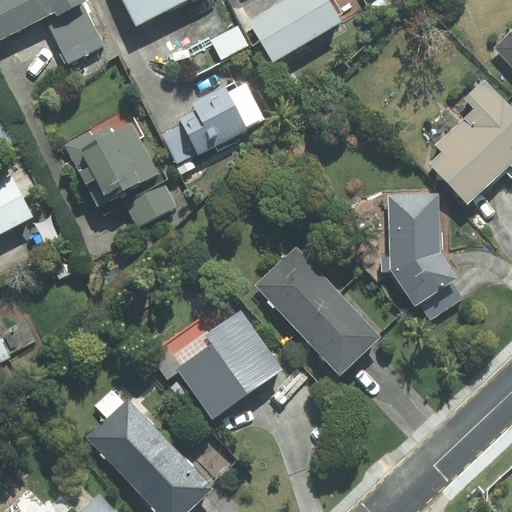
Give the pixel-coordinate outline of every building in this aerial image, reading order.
[(104,50),(80,0),(0,0),(0,44),(45,23),(66,68),(104,50)] [(118,0),(134,33),(205,0),(118,0)] [(285,0),(242,27),(247,35),(251,32),(273,68),(342,25),(325,0),(285,0)] [(248,48),(237,29),(210,44),(221,63),(248,48)] [(511,32),(493,51),(511,71),(511,32)] [(467,211),(509,169),(511,172),(511,113),(479,80),(459,99),(473,113),(421,164),(467,211)] [(196,156),(198,159),(266,122),(246,85),(228,95),(224,88),(191,106),(195,114),(180,122),(182,126),(159,139),(175,168),(196,156)] [(1,110),(0,110),(0,152),(17,144),(1,110)] [(161,179),(131,125),(96,145),(99,151),(81,161),(87,172),(76,178),(85,193),(95,187),(104,202),(120,193),(124,200),(161,179)] [(0,238),(32,220),(22,202),(33,196),(16,167),(0,176),(0,238)] [(139,233),(182,205),(166,181),(123,209),(139,233)] [(440,197),(389,194),(389,259),(381,259),(381,276),(391,276),(414,311),(419,308),(428,324),(470,297),(449,264),(442,268),(440,197)] [(298,248),(255,287),(340,381),(383,342),(298,248)] [(51,266),(58,282),(84,269),(76,254),(51,266)] [(283,375),(240,313),(204,338),(174,359),(169,351),(152,363),(167,385),(179,376),(212,424),(283,375)] [(0,366),(12,360),(0,337),(0,372),(1,372),(0,370),(0,366)] [(107,421),(86,441),(153,511),(195,511),(216,492),(130,402),(125,406),(111,392),(94,408),(107,421)] [(113,511),(99,497),(83,511),(113,511)]
